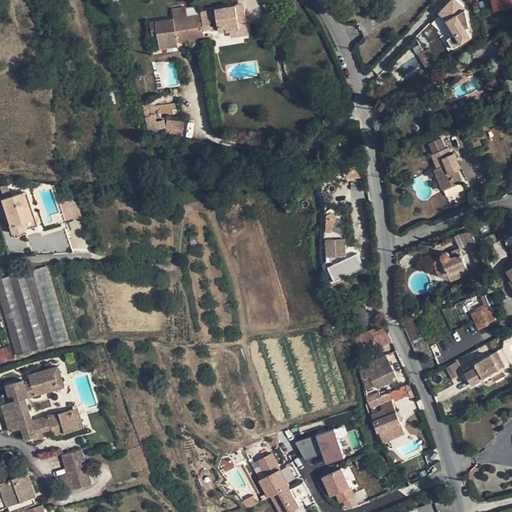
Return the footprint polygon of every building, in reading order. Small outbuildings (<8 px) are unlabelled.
[(455,0),(451,0),(435,14),(462,45),(471,38),(464,30),(470,24),(460,13),(464,10),(455,0)] [(511,0),(492,0),(495,10),(511,5),(511,0)] [(217,14),(202,17),(204,29),(212,28),(212,29),(219,28),(220,31),(230,29),(240,28),(240,25),(247,23),(244,9),(237,10),(236,5),(216,9),(217,14)] [(174,16),(178,41),(185,40),(205,36),(204,29),(202,17),(202,14),(187,16),(186,7),(172,9),(174,16)] [(202,17),(217,14),(216,9),(201,11),(202,14),(202,17)] [(174,16),(149,19),(152,37),(158,36),(160,49),(178,46),(174,16)] [(230,29),(231,36),(249,33),(247,23),(240,25),(240,28),(230,29)] [(185,40),(186,45),(206,41),(205,36),(185,40)] [(429,48),(424,51),(428,59),(433,56),(429,48)] [(424,51),(423,50),(418,52),(426,69),(432,66),(428,59),(424,51)] [(460,108),(458,109),(462,118),(471,116),(467,106),(460,108)] [(147,115),(145,110),(141,111),(148,133),(157,130),(151,114),(147,115)] [(165,134),(183,136),(184,121),(166,119),(165,134)] [(482,134),(468,140),(472,151),(486,146),(482,134)] [(441,138),(429,143),(434,153),(432,154),(438,168),(435,169),(443,190),(462,182),(457,170),(461,168),(454,153),(451,154),(448,147),(445,148),(441,138)] [(9,191),(6,184),(0,186),(3,193),(9,191)] [(28,190),(25,191),(36,226),(39,225),(28,190)] [(25,191),(11,196),(9,191),(3,193),(4,198),(3,198),(12,224),(11,224),(14,233),(28,228),(36,226),(25,191)] [(75,195),(59,200),(66,221),(83,216),(75,195)] [(334,231),(333,214),(325,215),(326,232),(334,231)] [(470,231),(460,235),(466,248),(468,247),(476,243),(470,231)] [(326,260),(346,258),(344,238),(324,240),(326,260)] [(476,243),(468,247),(473,258),(481,255),(476,243)] [(487,245),(483,247),(488,261),(490,259),(492,258),(496,256),(491,243),(487,245)] [(442,258),(433,261),(440,276),(447,273),(450,281),(469,274),(467,267),(459,249),(452,252),(452,253),(449,254),(449,253),(448,253),(447,252),(446,252),(445,252),(444,253),(443,253),(442,254),(442,255),(441,256),(442,256),(442,257),(442,258)] [(333,282),(364,267),(357,253),(326,268),(333,282)] [(481,255),(473,258),(476,266),(484,262),(481,255)] [(511,259),(503,265),(507,271),(511,278),(511,259)] [(69,340),(47,265),(25,271),(46,346),(69,340)] [(46,346),(25,271),(10,276),(32,350),(46,346)] [(358,272),(343,279),(346,285),(361,277),(358,272)] [(32,350),(10,276),(0,278),(0,293),(18,354),(32,350)] [(495,292),(484,296),(485,298),(489,306),(491,310),(502,306),(495,292)] [(489,306),(485,298),(478,301),(481,310),(489,306)] [(373,322),(363,300),(352,305),(362,327),(373,322)] [(481,310),(472,314),(479,329),(489,325),(488,323),(496,320),(491,310),(489,306),(481,310)] [(408,318),(402,321),(409,336),(414,348),(417,354),(418,355),(419,357),(420,357),(431,354),(429,348),(422,350),(420,345),(408,318)] [(372,329),(356,336),(358,347),(359,353),(392,341),(388,332),(384,323),(372,329)] [(0,362),(12,360),(9,347),(0,348),(0,362)] [(505,366),(497,352),(494,353),(496,356),(493,358),(496,363),(495,364),(499,370),(505,366)] [(491,355),(476,363),(477,366),(466,372),(466,374),(472,384),(484,378),(490,375),(498,370),(499,370),(495,364),(496,363),(493,358),(496,356),(494,353),(491,355)] [(386,354),(363,365),(366,377),(363,378),(366,390),(375,386),(397,376),(386,354)] [(454,363),(446,367),(453,379),(461,374),(458,369),(454,363)] [(476,363),(464,369),(466,372),(477,366),(476,363)] [(12,401),(2,404),(10,431),(23,427),(26,439),(34,436),(34,439),(44,436),(42,431),(53,428),(57,427),(59,434),(84,426),(76,400),(70,402),(59,365),(34,373),(36,381),(32,382),(25,384),(24,379),(7,384),(12,401)] [(498,370),(490,375),(491,377),(494,381),(502,376),(498,370)] [(466,374),(464,375),(470,385),(472,384),(466,374)] [(472,384),(470,385),(471,388),(491,377),(490,375),(484,378),(472,384)] [(406,385),(398,388),(401,395),(408,392),(406,385)] [(380,396),(375,386),(366,390),(368,401),(380,396)] [(398,388),(391,391),(394,398),(395,401),(402,397),(401,395),(398,388)] [(391,391),(368,401),(371,408),(381,403),(382,409),(372,414),(374,421),(375,423),(378,431),(389,426),(397,423),(401,421),(398,414),(397,411),(391,399),(394,398),(391,391)] [(397,423),(389,426),(392,433),(400,429),(397,423)] [(336,429),(296,444),(306,458),(323,454),(327,462),(345,455),(336,429)] [(93,484),(82,449),(69,452),(62,454),(68,473),(61,475),(66,491),(79,487),(93,484)] [(282,511),(298,504),(272,454),(258,461),(266,476),(258,481),(267,497),(271,496),(279,511),(282,511)] [(322,477),(330,494),(336,492),(343,508),(358,501),(343,468),(322,477)] [(8,480),(0,483),(0,485),(2,490),(0,490),(0,508),(9,506),(17,502),(33,497),(37,495),(29,472),(8,480)] [(36,503),(33,497),(17,502),(9,506),(11,511),(36,503)]
